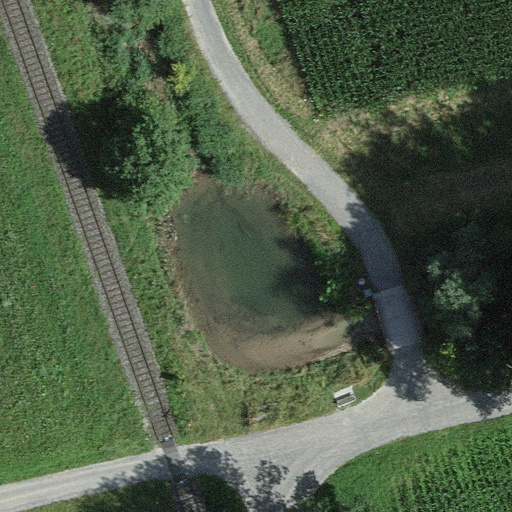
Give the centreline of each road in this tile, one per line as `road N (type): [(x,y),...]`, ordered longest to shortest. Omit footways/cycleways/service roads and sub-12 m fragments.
road 1 (track): [(194,0),(217,63),(251,118),(361,220),(390,267),(436,423)]
road 2 (track): [(256,448),(0,506)]
road 3 (track): [(256,448),(436,423)]
